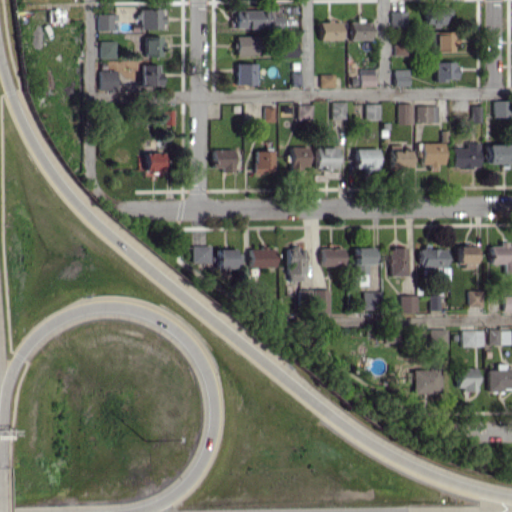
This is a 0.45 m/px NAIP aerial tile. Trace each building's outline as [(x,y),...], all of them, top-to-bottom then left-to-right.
[(423,24),(443,25),(443,15),(448,15),(449,7),(424,6),(423,24)] [(138,29),(162,28),(162,8),(138,8),(138,29)] [(233,27),(281,28),(282,16),(271,16),(271,9),(234,9),(233,27)] [(405,10),(389,10),(389,25),(404,25),(405,10)] [(95,30),(112,30),(113,13),(95,13),(95,30)] [(317,21),(317,39),(338,39),(338,20),(317,21)] [(369,21),(347,21),(347,39),(369,39),(369,21)] [(433,51),(451,50),(450,31),(424,31),(424,44),(433,44),(433,51)] [(234,54),(257,54),(257,35),(233,36),(234,54)] [(161,55),(160,36),(142,37),(142,56),(161,55)] [(114,40),(97,40),(98,58),(114,58),(114,40)] [(295,57),(295,42),(280,42),(281,57),(295,57)] [(432,80),(454,80),(454,61),(432,61),(432,80)] [(234,84),(254,84),(253,63),(234,63),(234,84)] [(139,85),(159,85),(159,64),(139,64),(139,85)] [(373,68),(357,68),(358,86),(373,86),(373,68)] [(115,69),(96,70),(97,89),(116,89),(115,69)] [(391,85),(406,85),(406,69),(391,69),(391,85)] [(333,87),(332,73),(317,74),(318,87),(333,87)] [(508,100),(491,100),(491,116),(509,116),(508,100)] [(329,118),(344,117),(343,101),(329,101),(329,118)] [(378,119),(377,103),(362,103),(363,119),(378,119)] [(395,103),(395,124),(411,124),(410,103),(395,103)] [(309,104),(294,104),(294,121),(309,121),(309,104)] [(435,105),(413,105),(414,122),(435,122),(435,105)] [(262,121),(272,121),(272,106),(262,106),(262,121)] [(160,125),(173,125),(172,110),(159,110),(160,125)] [(441,142),(419,142),(419,164),(442,164),(441,142)] [(450,148),(450,167),(477,166),(477,142),(464,142),(464,147),(450,148)] [(485,164),(510,164),(510,144),(485,144),(485,164)] [(306,167),(306,146),(287,147),(287,167),(306,167)] [(335,147),(313,147),(314,168),(336,168),(335,147)] [(376,168),(376,148),(353,148),(353,168),(376,168)] [(233,171),(232,149),(211,149),(211,167),(221,167),(221,171),(233,171)] [(409,149),(388,150),(388,168),(409,167),(409,149)] [(272,150),(252,150),(253,173),(273,172),(272,150)] [(162,152),(139,152),(140,177),(162,176),(162,152)] [(191,245),(191,262),(210,262),(209,244),(191,245)] [(487,263),(501,263),(501,273),(511,273),(511,244),(487,244),(487,263)] [(473,245),(455,246),(455,262),(473,261),(473,245)] [(247,248),(248,267),(273,266),(272,247),(247,248)] [(285,280),(302,281),(302,248),(285,247),(285,280)] [(371,247),(351,247),(352,285),(365,285),(365,263),(371,263),(371,247)] [(406,275),(405,247),(386,248),(387,275),(406,275)] [(341,265),(341,248),(318,248),(319,265),(341,265)] [(417,248),(417,266),(444,266),(444,248),(417,248)] [(216,266),(240,265),(239,249),(215,250),(216,266)] [(326,289),(311,289),(312,313),(327,313),(326,289)] [(377,309),(377,291),(361,290),(360,309),(377,309)] [(464,290),(465,306),(480,306),(480,290),(464,290)] [(414,312),(414,294),(396,295),(396,312),(414,312)] [(500,311),(511,310),(511,294),(500,295),(500,311)] [(438,309),(438,295),(427,295),(427,309),(438,309)] [(445,328),(427,327),(426,346),(444,347),(445,328)] [(486,344),(508,343),(507,328),(485,329),(486,344)] [(458,330),(458,346),(481,345),(480,329),(458,330)] [(484,369),(484,390),(510,389),(510,365),(493,365),(494,369),(484,369)] [(474,367),(453,368),(454,390),(474,389),(474,367)] [(438,392),(438,368),(410,368),(410,393),(438,392)]
